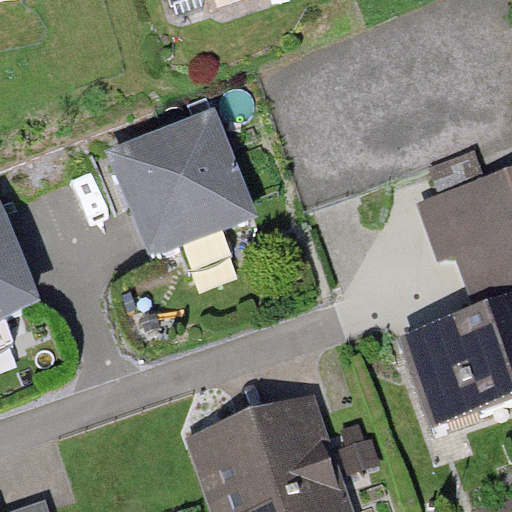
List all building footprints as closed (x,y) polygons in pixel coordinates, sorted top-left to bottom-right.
[(213,132),(117,169),(154,264),(250,227),(213,132)] [(511,282),(511,180),(438,206),(471,297),(511,282)] [(0,237),(0,329),(32,317),(0,237)] [(511,311),(405,349),(427,411),(473,395),(482,419),(511,409),(511,311)] [(248,436),(197,453),(216,511),(343,511),(313,423),(251,444),(248,436)]
